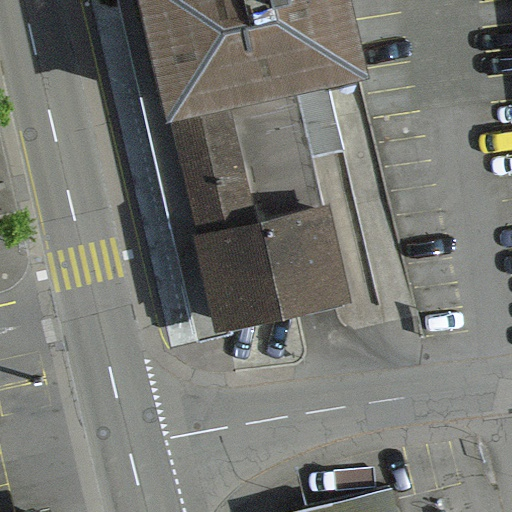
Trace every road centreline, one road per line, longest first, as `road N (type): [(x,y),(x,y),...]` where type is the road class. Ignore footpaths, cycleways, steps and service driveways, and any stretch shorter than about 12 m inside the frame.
road 1 (secondary): [(129,443),(24,0)]
road 2 (unknown): [(492,390),(427,0)]
road 3 (residential): [(511,387),(129,443)]
